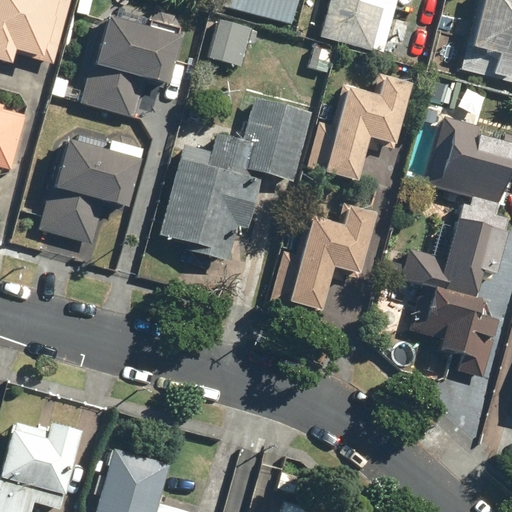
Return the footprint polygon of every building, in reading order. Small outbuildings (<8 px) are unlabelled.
[(71,0),(0,0),(0,52),(53,67),(71,0)] [(291,0),(216,0),(287,18),(291,0)] [(392,0),(326,0),(317,32),(376,50),(392,0)] [(511,0),(465,0),(455,45),(486,52),(482,73),(511,79),(511,0)] [(177,31),(92,8),(78,58),(87,68),(80,97),(114,106),(123,75),(163,85),(177,31)] [(250,26),(212,15),(200,54),(238,66),(250,26)] [(366,100),(343,93),(323,160),(347,167),(355,141),(387,150),(407,83),(374,73),(366,100)] [(310,111),(248,93),(235,137),(217,131),(209,156),(174,146),(148,233),(215,253),(240,169),(289,183),(310,111)] [(19,106),(0,101),(0,166),(5,167),(19,106)] [(511,175),(511,133),(447,114),(443,129),(427,175),(504,200),(511,175)] [(122,212),(139,154),(53,130),(38,184),(53,189),(43,224),(86,236),(95,204),(122,212)] [(498,212),(462,201),(440,194),(435,212),(455,218),(444,255),(405,244),(389,299),(417,307),(439,314),(428,349),(470,362),(488,303),(454,292),(464,262),(481,267),(498,212)] [(367,209),(334,199),(327,222),(295,212),(272,293),(312,305),(324,265),(349,272),(367,209)] [(51,429),(15,420),(0,479),(0,511),(32,511),(36,500),(62,507),(83,427),(53,419),(51,429)] [(115,446),(95,511),(192,511),(193,510),(161,502),(171,462),(115,446)] [(308,479),(283,471),(278,487),(304,494),(308,479)] [(307,511),(309,505),(283,498),(279,511),(307,511)]
